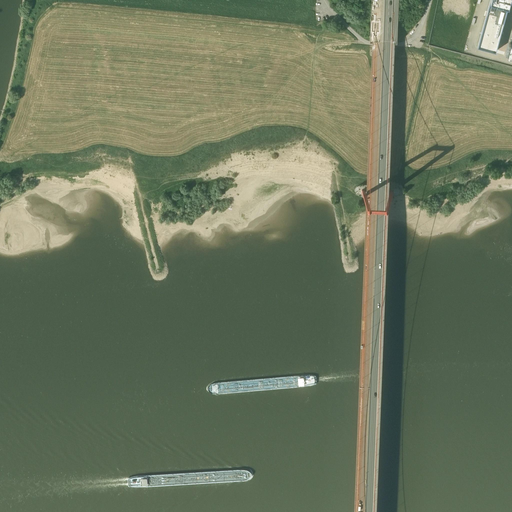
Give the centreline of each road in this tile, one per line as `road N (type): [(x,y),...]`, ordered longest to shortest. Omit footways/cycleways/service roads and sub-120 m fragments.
road 1 (primary): [(364,511),(384,0)]
road 2 (unclassified): [(430,0),(418,38),(406,43),(367,42),(325,0)]
